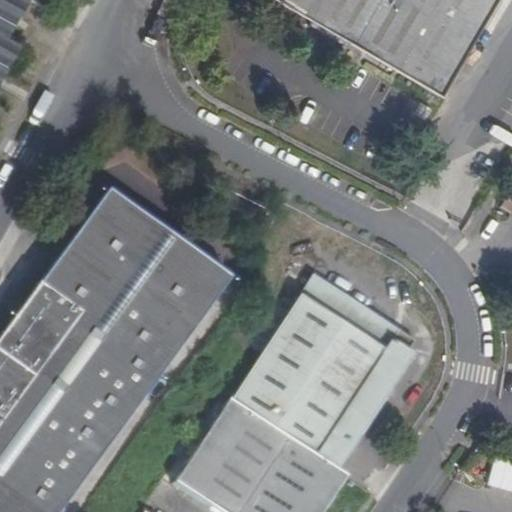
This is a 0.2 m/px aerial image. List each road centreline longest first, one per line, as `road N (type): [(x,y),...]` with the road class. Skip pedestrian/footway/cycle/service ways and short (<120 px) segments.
road 1 (unclassified): [(392,511),(477,379),(470,279),(413,237),(91,76)]
road 2 (unclassified): [(91,76),(0,229)]
